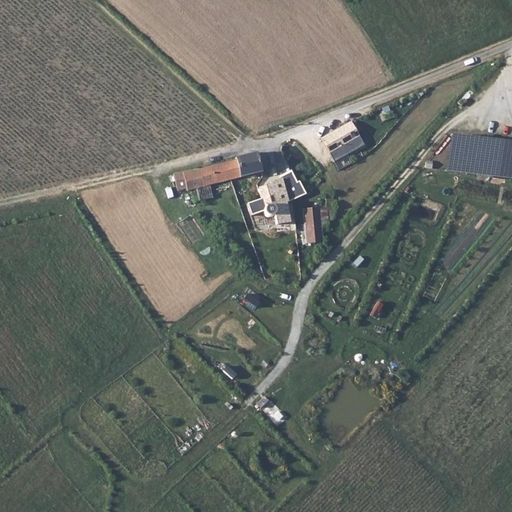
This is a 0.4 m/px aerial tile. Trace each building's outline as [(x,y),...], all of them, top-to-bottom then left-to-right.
[(369,141),(357,119),(352,122),(364,145),(369,141)] [(354,141),(359,148),(364,145),(352,122),(351,121),(321,138),(331,155),(332,154),(354,141)] [(511,142),(449,136),(445,171),(511,178),(511,142)] [(241,178),(249,176),(261,173),(255,154),(236,159),(236,162),(226,165),(230,181),(241,178)] [(184,190),(185,193),(196,190),(209,186),(230,181),(226,165),(198,173),(184,175),(184,173),(176,175),(179,183),(176,184),(178,192),(184,190)] [(289,203),(306,195),(303,188),(300,182),(297,183),(292,172),(288,174),(286,168),(284,169),(280,171),(282,176),(279,177),(281,180),(270,184),(271,187),(258,191),(260,197),(256,198),(257,202),(251,204),(255,216),(259,222),(266,218),(267,227),(273,227),(273,217),(274,217),(276,226),(290,223),(289,221),(286,204),(289,203)] [(209,186),(196,190),(197,192),(199,202),(212,199),(209,186)] [(192,203),(199,202),(197,192),(190,194),(191,195),(192,203)] [(322,243),(321,232),(320,227),(328,227),(327,211),(332,211),(332,197),(324,197),(325,209),(302,211),(304,234),(305,244),(322,243)] [(189,215),(178,221),(191,243),(202,237),(189,215)] [(260,297),(284,304),(288,290),(264,283),(260,297)]
